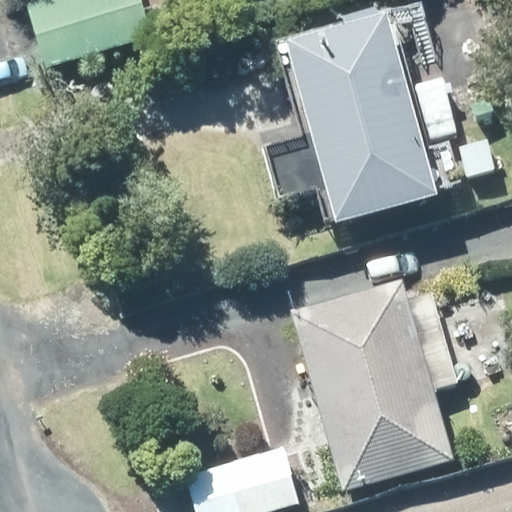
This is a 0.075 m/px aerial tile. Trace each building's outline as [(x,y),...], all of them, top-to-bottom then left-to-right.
[(47,76),(186,35),(176,0),(168,0),(141,8),(139,0),(68,0),(29,12),(41,56),(47,76)] [(404,91),(392,42),(389,31),(349,43),(292,58),(313,140),(336,227),(339,233),(435,207),(433,199),(404,91)] [(455,139),(446,103),(441,83),(416,88),(430,146),(449,141),(455,139)] [(461,151),(468,180),(494,174),(486,145),(461,151)] [(454,463),(434,395),(404,289),(293,320),(341,489),(343,495),(454,463)] [(504,458),(511,455),(511,409),(491,417),(504,458)] [(198,511),(287,511),(297,509),(280,456),(272,457),(190,482),(198,511)]
